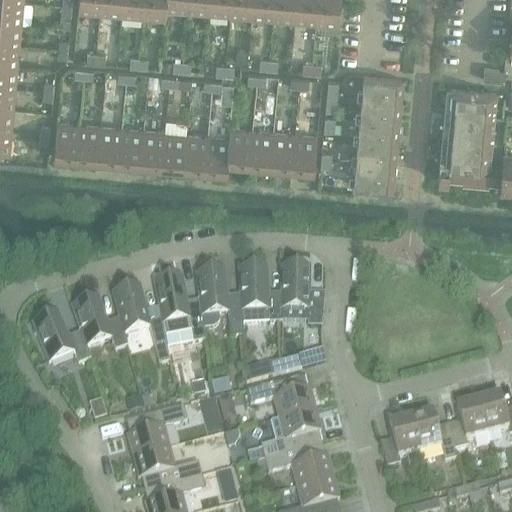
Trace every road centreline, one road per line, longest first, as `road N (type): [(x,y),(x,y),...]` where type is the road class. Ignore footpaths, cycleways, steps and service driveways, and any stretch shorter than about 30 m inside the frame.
road 1 (residential): [(108,511),(100,485),(63,453),(14,352),(5,323),(10,299),(222,245),(326,245),(341,264),(336,347),(350,400)]
road 2 (residential): [(511,359),(350,400)]
